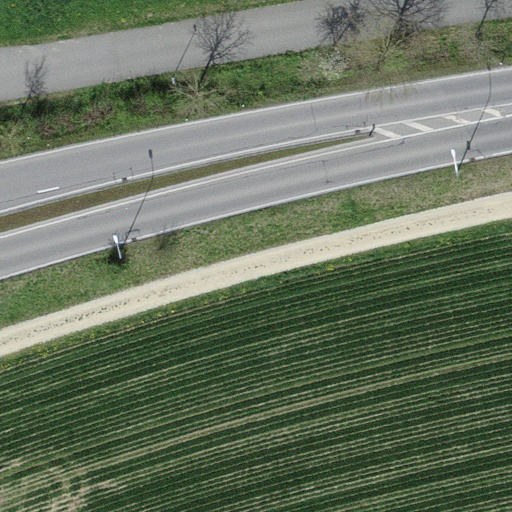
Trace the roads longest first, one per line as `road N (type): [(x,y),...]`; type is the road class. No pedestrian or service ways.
road 1 (secondary): [(0,256),(398,155),(511,114)]
road 2 (track): [(0,351),(168,294),(511,213)]
road 3 (secondary): [(511,103),(385,106),(0,184)]
road 4 (unclassified): [(493,0),(0,79)]
